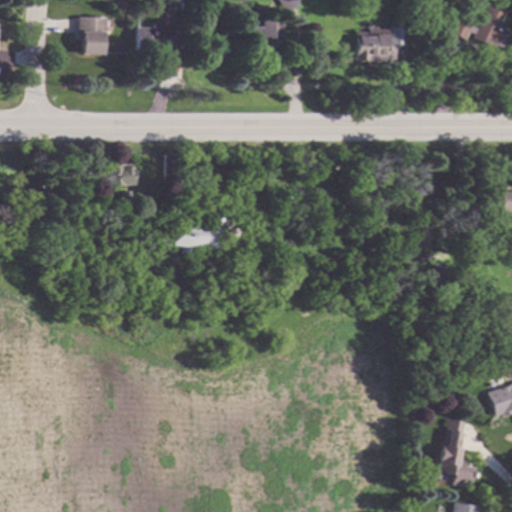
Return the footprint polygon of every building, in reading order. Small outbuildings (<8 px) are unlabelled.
[(295,0),(298,5),(283,13),(276,0),(295,0)] [(502,14),(495,27),(506,33),(498,48),(489,43),(487,46),(471,38),(472,35),(466,31),(462,40),(446,31),(453,16),(475,28),(487,6),(502,14)] [(169,14),(164,17),(160,11),(165,8),(169,14)] [(101,32),(98,32),(98,55),(77,55),(77,41),(74,42),(74,17),(101,17),(101,32)] [(279,18),(277,40),(271,40),(270,49),(255,48),(256,45),(245,44),(247,26),(259,27),(259,17),(279,18)] [(168,43),(177,43),(177,61),(160,61),(160,50),(133,50),(133,28),(149,28),(149,23),(169,23),(168,43)] [(403,44),(383,44),(383,54),(384,54),(384,62),(366,62),(366,60),(353,59),(353,31),(365,31),(365,27),(386,28),(386,24),(403,25),(403,44)] [(180,182),(161,182),(161,156),(181,156),(180,182)] [(117,165),(128,165),(128,186),(102,186),(102,165),(117,165)] [(243,175),(243,183),(234,183),(235,174),(243,175)] [(511,213),(495,213),(495,191),(511,191),(511,213)] [(129,212),(120,213),(118,193),(126,192),(129,212)] [(128,224),(120,225),(120,217),(127,217),(128,224)] [(169,220),(168,223),(191,225),(201,225),(217,226),(216,238),(239,240),(239,249),(216,247),(215,250),(189,248),(189,254),(176,254),(177,247),(167,246),(166,247),(154,246),(155,230),(162,230),(163,219),(169,220)] [(422,228),(423,228),(423,246),(407,246),(407,229),(410,229),(410,223),(422,223),(422,228)] [(148,243),(147,259),(130,258),(129,273),(115,273),(116,256),(123,257),(124,242),(148,243)] [(420,252),(420,261),(418,261),(408,261),(408,251),(420,251),(420,252)] [(442,268),(442,271),(441,283),(430,282),(432,269),(432,266),(442,268)] [(276,296),(243,296),(243,278),(276,279),(276,296)] [(495,290),(486,299),(480,292),(490,284),(495,290)] [(511,414),(511,412),(499,417),(498,414),(491,417),(483,393),(511,382),(511,414)] [(459,422),(459,423),(457,433),(459,433),(456,448),(454,460),(461,461),(460,465),(469,467),(466,482),(457,480),(456,486),(447,485),(449,475),(440,473),(433,471),(440,430),(442,431),(444,419),(459,422)] [(475,506),(474,511),(448,511),(450,503),(475,506)]
